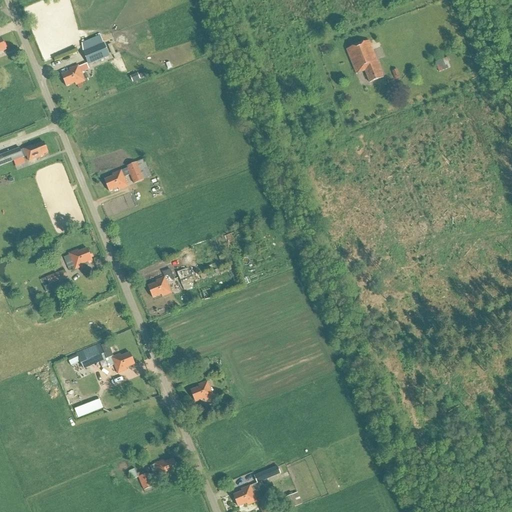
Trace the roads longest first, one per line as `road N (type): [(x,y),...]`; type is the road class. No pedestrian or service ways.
road 1 (unclassified): [(217,511),(7,0)]
road 2 (track): [(99,225),(255,161),(273,119),(339,94)]
